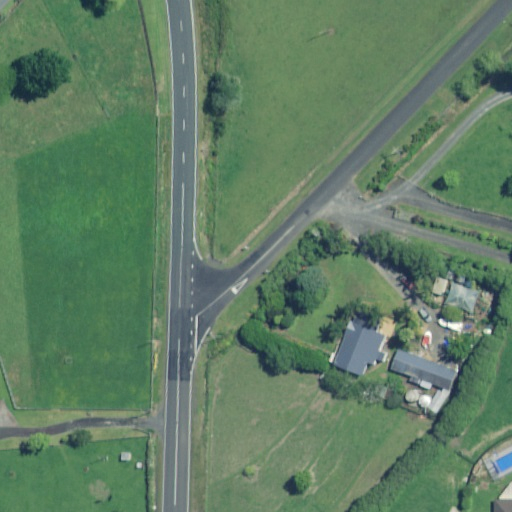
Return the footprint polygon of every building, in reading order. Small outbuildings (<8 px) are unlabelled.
[(501,290),(488,285),(483,297),(496,302),(501,290)] [(387,335),(353,322),(337,365),(365,376),(371,362),(376,364),(387,335)] [(460,372),(401,350),(394,370),(452,392),(460,372)] [(504,468),(487,459),(478,476),(495,485),(504,468)] [(511,511),(511,501),(497,501),(497,511),(511,511)]
